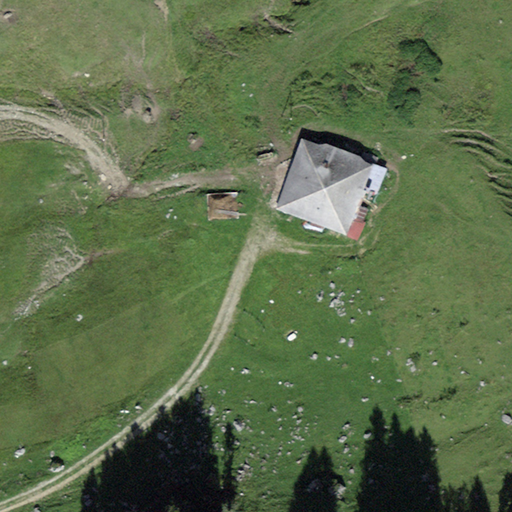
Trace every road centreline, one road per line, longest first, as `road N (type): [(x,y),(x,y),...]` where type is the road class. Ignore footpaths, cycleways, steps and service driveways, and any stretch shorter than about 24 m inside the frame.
road 1 (track): [(0,507),(103,453),(194,371),(239,285),(267,171)]
road 2 (track): [(0,112),(50,124),(131,187),(267,171)]
